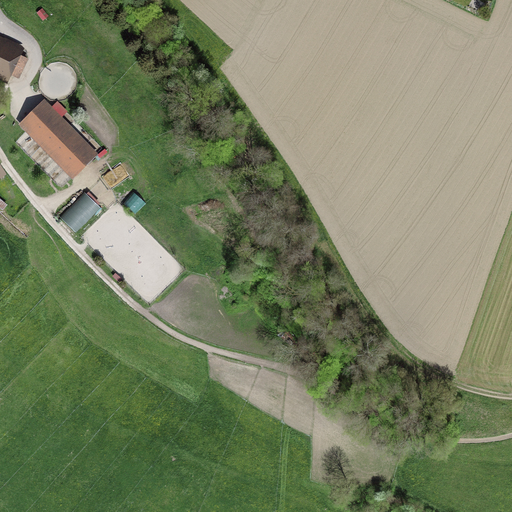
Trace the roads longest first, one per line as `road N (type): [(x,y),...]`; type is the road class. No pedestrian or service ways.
road 1 (track): [(511,435),(433,437),(294,372),(179,336),(136,309),(38,208),(0,156)]
road 2 (track): [(321,243),(360,307),(411,365),(485,394),(511,396)]
